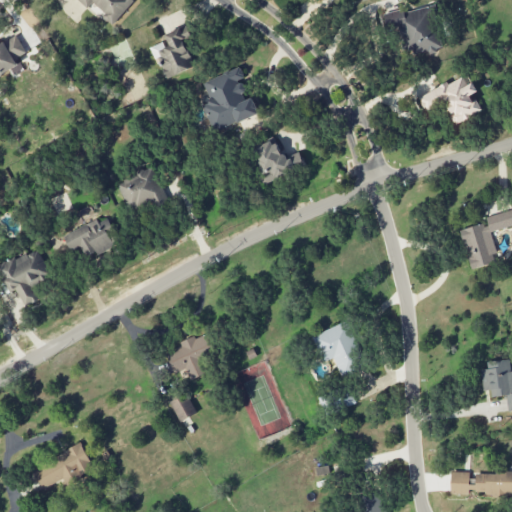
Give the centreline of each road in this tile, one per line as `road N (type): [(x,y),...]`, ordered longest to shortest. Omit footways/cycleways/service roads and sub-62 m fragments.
road 1 (residential): [(0,383),(179,278),(316,210),(511,149)]
road 2 (residential): [(377,187),(408,306),(425,511)]
road 3 (residential): [(218,0),(282,46),(343,122)]
road 4 (residential): [(361,112),(335,74),(256,0)]
